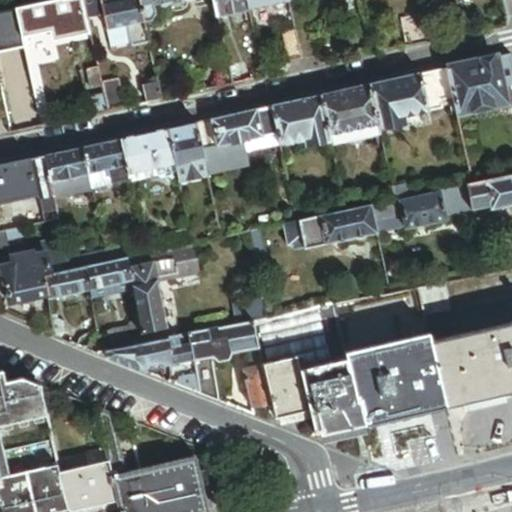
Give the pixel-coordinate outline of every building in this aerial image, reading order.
[(72,30),(88,27),(86,20),(81,0),(65,0),(72,30)] [(100,2),(100,0),(81,0),(86,20),(104,16),(100,2)] [(144,23),(139,0),(108,0),(100,2),(104,16),(107,31),(108,31),(127,27),(144,23)] [(139,0),(144,23),(153,21),(155,16),(153,6),(179,0),(139,0)] [(248,11),(245,0),(213,0),(217,18),(248,11)] [(288,0),(245,0),(248,11),(289,2),(288,0)] [(305,8),(291,12),(295,30),(302,60),(316,57),(305,8)] [(400,21),(406,47),(435,40),(430,14),(400,21)] [(148,43),(144,23),(127,27),(129,39),(131,47),(148,43)] [(129,39),(127,27),(108,31),(111,44),(129,39)] [(302,60),(295,30),(282,33),(288,63),(302,60)] [(511,58),(511,54),(495,58),(502,85),(511,82),(511,58)] [(502,85),(495,58),(445,68),(452,100),(455,116),(506,104),(502,85)] [(91,90),(102,88),(101,83),(97,68),(87,71),(91,90)] [(452,100),(445,68),(421,74),(423,86),(433,84),(437,103),(441,102),(452,100)] [(423,86),(421,74),(369,85),(378,126),(380,131),(405,126),(404,119),(429,114),(429,112),(423,86)] [(102,88),(104,96),(107,113),(124,109),(118,79),(101,83),(102,88)] [(511,102),(511,82),(502,85),(506,104),(511,102)] [(161,99),(158,84),(144,87),(147,102),(161,99)] [(433,84),(423,86),(429,112),(442,109),(441,102),(437,103),(433,84)] [(378,126),(369,85),(320,96),(329,137),(378,126)] [(126,107),(135,105),(132,89),(122,91),(126,107)] [(107,113),(104,96),(86,100),(90,117),(107,113)] [(329,137),(320,96),(271,107),(277,133),(280,146),(280,148),(305,142),(307,147),(331,142),(329,137)] [(277,133),(271,107),(256,110),(262,137),(277,133)] [(262,137),(256,110),(211,121),(216,147),(235,142),(262,137)] [(211,121),(196,124),(202,150),(203,150),(216,147),(211,121)] [(202,150),(196,124),(167,130),(175,164),(175,166),(190,164),(190,162),(203,159),(202,150)] [(175,164),(167,130),(121,140),(127,166),(129,175),(175,164)] [(262,137),(235,142),(238,155),(280,146),(277,133),(262,137)] [(127,166),(121,140),(83,149),(89,175),(111,170),(127,166)] [(221,168),(216,147),(203,150),(208,172),(221,168)] [(89,175),(83,149),(46,157),(52,183),(66,180),(89,175)] [(52,183),(46,157),(31,160),(38,196),(39,199),(54,196),(52,183)] [(190,164),(175,166),(179,182),(207,176),(203,159),(190,162),(190,164)] [(0,204),(38,196),(31,160),(0,167),(0,204)] [(129,175),(127,166),(111,170),(113,183),(130,179),(129,175)] [(89,175),(92,188),(113,183),(111,170),(89,175)] [(66,180),(69,195),(92,190),(92,188),(89,175),(66,180)] [(511,206),(511,175),(472,185),(467,186),(470,204),(472,213),(490,209),(492,211),(511,206)] [(66,180),(52,183),(54,196),(55,198),(69,195),(66,180)] [(396,202),(399,201),(408,199),(405,184),(392,187),(396,202)] [(470,204),(467,186),(440,192),(443,210),(470,204)] [(408,199),(399,201),(403,218),(406,231),(446,222),(443,210),(440,192),(408,199)] [(55,198),(54,196),(39,199),(42,217),(58,214),(55,198)] [(403,218),(399,201),(396,202),(370,207),(374,225),(403,218)] [(374,225),(370,207),(346,212),(319,218),(325,246),(376,235),(374,225)] [(325,246),(319,218),(297,223),(281,226),(286,249),(303,245),(304,251),(325,246)] [(226,236),(247,232),(250,231),(247,221),(223,227),(226,236)] [(490,228),(476,231),(480,250),(494,247),(490,228)] [(192,246),(193,246),(189,231),(143,240),(144,243),(146,256),(153,254),(180,248),(192,246)] [(264,255),(259,231),(248,234),(254,263),(260,262),(258,256),(264,255)] [(5,232),(0,233),(0,249),(8,248),(5,232)] [(39,243),(42,255),(66,250),(63,239),(39,243)] [(141,257),(146,256),(144,243),(130,245),(133,257),(133,258),(141,257)] [(511,265),(511,243),(494,247),(496,258),(498,268),(511,265)] [(133,257),(130,245),(118,248),(121,260),(133,257)] [(150,259),(156,283),(198,274),(192,246),(180,248),(182,263),(162,268),(154,263),(153,254),(146,256),(141,257),(141,260),(150,259)] [(494,247),(480,250),(483,261),(485,260),(496,258),(494,247)] [(126,260),(133,258),(133,257),(121,260),(118,248),(105,251),(106,253),(108,264),(126,260)] [(180,248),(153,254),(154,263),(162,268),(182,263),(180,248)] [(42,278),(70,272),(68,261),(66,250),(42,255),(33,257),(33,254),(11,258),(13,267),(1,269),(9,304),(45,297),(42,278)] [(84,269),(108,264),(106,253),(68,261),(70,272),(84,269)] [(141,257),(133,258),(126,260),(132,290),(138,316),(142,334),(166,329),(156,283),(150,259),(141,260),(141,257)] [(490,268),(490,270),(498,268),(496,258),(485,260),(487,261),(488,263),(489,265),(490,266),(490,268)] [(132,290),(126,260),(108,264),(84,269),(88,290),(104,286),(105,292),(116,289),(115,284),(125,282),(127,291),(132,290)] [(88,290),(84,269),(70,272),(42,278),(45,297),(46,300),(73,294),(88,290)] [(511,300),(511,271),(488,276),(492,304),(511,300)] [(492,304),(488,276),(419,290),(425,315),(425,318),(492,304)] [(104,286),(88,290),(90,300),(127,291),(125,282),(115,284),(116,289),(105,292),(104,286)] [(419,290),(390,296),(381,297),(386,323),(406,319),(425,315),(419,290)] [(386,323),(381,297),(339,306),(345,331),(354,329),(386,323)] [(345,331),(339,306),(252,323),(259,349),(262,366),(263,368),(265,379),(270,406),(271,406),(273,419),(307,412),(312,435),(316,434),(317,437),(366,428),(357,384),(355,375),(345,331)] [(425,318),(425,315),(406,319),(408,327),(412,333),(428,330),(425,318)] [(111,329),(113,342),(142,335),(142,334),(138,316),(132,317),(133,320),(130,321),(126,326),(111,329)] [(55,317),(49,318),(53,336),(60,339),(63,333),(61,322),(56,321),(55,317)] [(406,319),(386,323),(402,419),(445,409),(431,345),(428,330),(412,333),(408,327),(406,319)] [(259,349),(252,323),(189,335),(191,346),(193,362),(213,358),(219,363),(228,361),(231,355),(259,349)] [(386,323),(354,329),(361,362),(357,367),(359,374),(355,375),(357,384),(359,383),(366,394),(363,401),(366,428),(402,419),(386,323)] [(511,327),(495,331),(504,395),(511,392),(511,327)] [(354,329),(345,331),(355,375),(359,374),(357,367),(361,362),(354,329)] [(482,400),(504,395),(495,331),(431,345),(445,409),(482,400)] [(191,346),(189,335),(168,340),(168,351),(191,346)] [(168,351),(168,340),(106,352),(107,356),(108,359),(144,374),(145,369),(164,366),(170,365),(168,351)] [(193,362),(191,346),(168,351),(170,365),(193,362)] [(199,395),(220,404),(213,358),(193,362),(197,383),(198,392),(199,395)] [(265,379),(263,368),(244,372),(247,383),(265,379)] [(0,424),(45,415),(39,387),(21,379),(5,383),(2,372),(0,372),(0,424)] [(198,392),(197,383),(184,378),(181,385),(198,392)] [(248,392),(252,409),(270,406),(265,379),(247,383),(246,383),(247,385),(248,392)] [(357,384),(366,428),(363,401),(366,394),(359,383),(357,384)] [(109,415),(92,408),(104,458),(118,455),(109,415)] [(58,475),(50,439),(1,450),(0,450),(0,511),(65,511),(67,511),(58,475)] [(133,452),(118,455),(123,476),(138,473),(133,452)] [(106,465),(109,479),(123,476),(118,455),(104,458),(106,465)] [(109,479),(114,501),(117,511),(205,511),(194,460),(138,473),(123,476),(109,479)] [(106,465),(58,475),(67,511),(114,501),(109,479),(106,465)]
